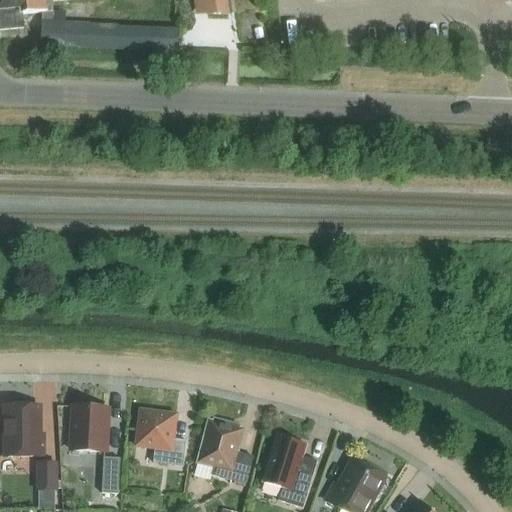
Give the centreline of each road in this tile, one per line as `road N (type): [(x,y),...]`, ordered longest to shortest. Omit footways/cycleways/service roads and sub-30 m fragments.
road 1 (residential): [(488,511),(441,463),(379,427),(310,406),(121,369),(0,366)]
road 2 (unclassified): [(511,114),(0,93)]
